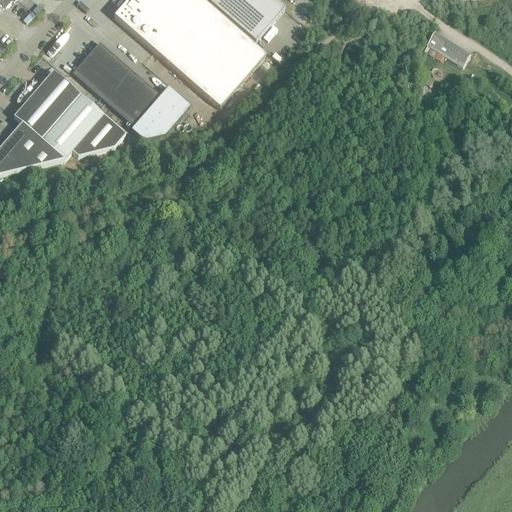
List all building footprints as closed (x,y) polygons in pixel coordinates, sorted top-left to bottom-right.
[(14,0),(0,0),(0,5),(6,10),(12,3),(14,5),(17,2),(14,0)] [(114,20),(219,113),(265,60),(197,0),(126,0),(129,3),(114,20)] [(215,0),(210,6),(256,45),(285,12),(270,0),(215,0)] [(427,48),(463,71),(471,59),(435,36),(427,48)] [(99,47),(72,77),(133,130),(131,134),(144,144),(166,139),(190,111),(168,91),(160,100),(99,47)] [(53,76),(13,121),(22,128),(64,165),(72,156),(78,161),(113,152),(125,139),(53,76)] [(0,180),(64,165),(22,128),(16,135),(3,123),(0,126),(0,180)]
